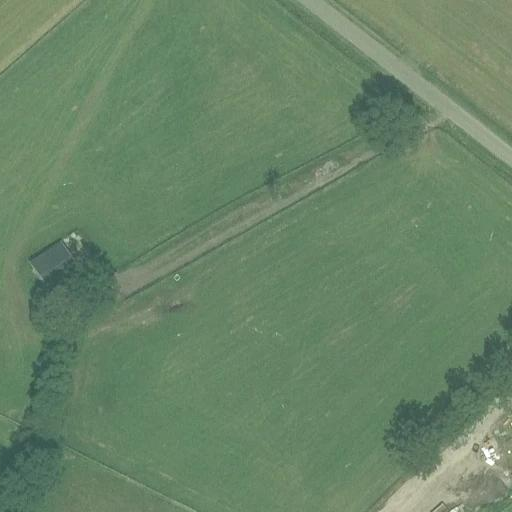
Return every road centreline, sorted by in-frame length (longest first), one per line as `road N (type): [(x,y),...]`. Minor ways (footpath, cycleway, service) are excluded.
road 1 (unclassified): [(511,156),(312,0)]
road 2 (track): [(390,511),(511,389)]
